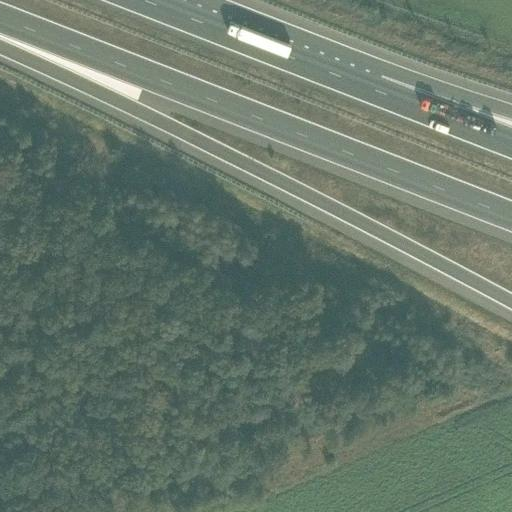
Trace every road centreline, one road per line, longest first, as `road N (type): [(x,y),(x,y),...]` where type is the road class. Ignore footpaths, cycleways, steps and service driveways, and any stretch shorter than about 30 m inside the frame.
road 1 (motorway): [(0,45),(511,303)]
road 2 (motorway): [(0,18),(511,217)]
road 3 (motorway): [(374,89),(144,0)]
road 4 (motorway): [(511,143),(374,89)]
road 5 (motorway): [(511,125),(374,89)]
